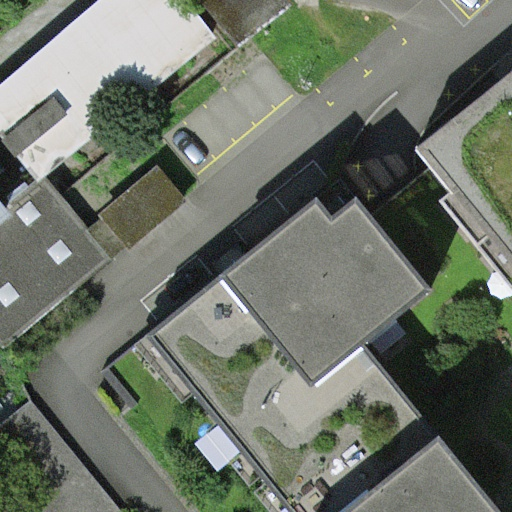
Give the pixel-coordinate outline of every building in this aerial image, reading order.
[(0,342),(5,349),(112,260),(44,176),(212,40),(178,0),(110,0),(0,94),(0,129),(33,167),(0,196),(0,342)] [(280,0),(204,0),(240,46),(288,9),(280,0)] [(511,71),(417,150),(511,269),(511,71)] [(157,173),(103,216),(128,247),(182,204),(157,173)] [(238,264),(147,338),(288,511),(345,511),(437,437),(364,347),(431,292),(341,181),(238,264)] [(345,511),(498,511),(437,437),(345,511)]
